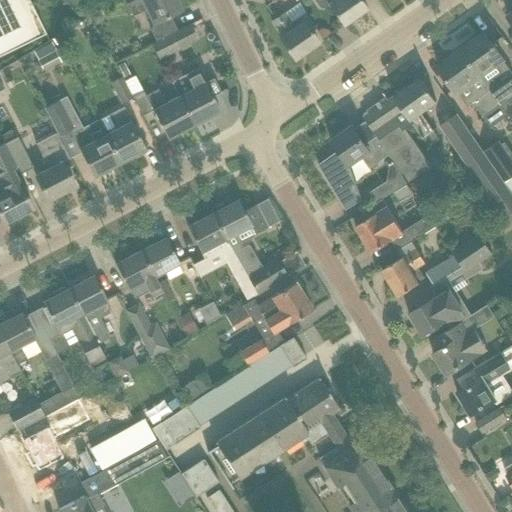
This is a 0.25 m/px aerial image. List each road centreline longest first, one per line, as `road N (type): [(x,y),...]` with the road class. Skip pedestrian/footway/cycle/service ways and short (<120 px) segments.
road 1 (residential): [(481,511),(252,138)]
road 2 (residential): [(0,268),(252,138)]
road 3 (residential): [(275,118),(440,0)]
road 4 (residential): [(275,118),(220,0)]
